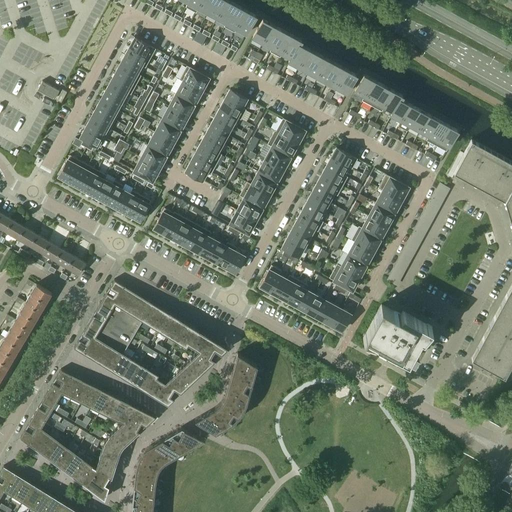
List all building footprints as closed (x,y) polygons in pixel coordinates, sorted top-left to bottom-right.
[(201,0),(198,7),(207,12),(213,0),(201,0)] [(213,0),(207,12),(216,17),(225,0),(213,0)] [(230,0),(225,0),(216,17),(226,22),(236,3),(230,0)] [(236,3),(226,22),(235,27),(246,9),(236,3)] [(246,9),(235,27),(245,33),(255,14),(246,9)] [(272,23),(263,18),(252,37),(262,42),(272,23)] [(272,23),(262,42),(272,47),(282,28),(272,23)] [(282,28),(272,47),(281,52),(291,34),(282,28)] [(291,34),(281,52),(290,58),(299,42),(301,39),(291,34)] [(134,37),(129,46),(150,57),(155,48),(134,37)] [(290,58),(289,61),(298,66),(308,47),(299,42),(290,58)] [(129,46),(124,55),(145,66),(150,57),(129,46)] [(308,47),(298,66),(308,71),(318,53),(308,47)] [(318,53),(308,71),(317,77),(327,58),(318,53)] [(124,55),(119,64),(140,75),(141,75),(136,73),(141,65),(145,67),(145,66),(124,55)] [(327,58),(317,77),(327,82),(337,63),(327,58)] [(337,63),(327,82),(336,87),(346,68),(337,63)] [(119,64),(115,73),(136,84),(140,75),(119,64)] [(167,65),(164,70),(170,73),(173,68),(167,65)] [(186,65),(179,78),(201,90),(205,84),(206,82),(209,77),(186,65)] [(346,68),(336,87),(346,92),(356,74),(346,68)] [(164,70),(162,76),(167,78),(170,73),(164,70)] [(115,73),(110,82),(131,93),(136,84),(115,73)] [(363,74),(354,91),(364,96),(361,100),(362,100),(373,79),(363,74)] [(182,80),(175,93),(195,104),(196,103),(195,103),(197,98),(197,99),(198,97),(201,90),(179,78),(179,79),(182,80)] [(373,79),(362,100),(371,105),(383,84),(373,79)] [(37,89),(54,98),(59,90),(42,80),(37,89)] [(110,82),(105,91),(122,100),(126,91),(130,94),(131,93),(110,82)] [(383,84),(371,105),(381,111),(392,89),(383,84)] [(62,89),(56,100),(61,102),(67,91),(62,89)] [(230,89),(225,98),(246,109),(242,107),(246,98),(230,89)] [(390,115),(391,115),(402,95),(392,89),(381,111),(384,107),(392,111),(390,115)] [(105,91),(100,100),(120,111),(120,110),(117,108),(122,100),(105,91)] [(153,91),(150,96),(156,99),(159,93),(153,91)] [(175,93),(168,106),(187,116),(191,110),(192,108),(194,104),(195,104),(175,93)] [(402,95),(391,115),(400,120),(409,103),(400,98),(402,95)] [(150,96),(148,101),(153,104),(156,99),(150,96)] [(225,98),(220,107),(241,118),(246,109),(225,98)] [(100,100),(95,109),(115,120),(120,111),(100,100)] [(400,120),(410,125),(419,109),(409,103),(400,120)] [(168,106),(161,118),(181,129),(182,129),(181,128),(183,124),(184,123),(184,122),(187,116),(168,106)] [(220,107),(215,116),(231,125),(236,117),(240,119),(241,118),(220,107)] [(95,109),(90,118),(110,128),(115,120),(95,109)] [(410,125),(419,131),(428,114),(419,109),(410,125)] [(426,140),(438,119),(428,114),(419,131),(428,135),(426,140)] [(139,116),(136,122),(142,124),(145,119),(139,116)] [(215,116),(210,125),(227,134),(231,125),(215,116)] [(274,130),(297,143),(301,136),(302,135),(305,129),(283,117),(276,130),(274,130)] [(90,118),(85,127),(105,137),(110,128),(90,118)] [(161,118),(154,131),(173,142),(177,135),(178,134),(178,133),(180,129),(181,130),(181,129),(161,118)] [(426,140),(436,145),(447,124),(438,119),(426,140)] [(136,122),(134,127),(139,130),(142,124),(136,122)] [(436,145),(446,151),(457,130),(447,124),(436,145)] [(210,125),(205,134),(222,143),(227,134),(210,125)] [(85,127),(80,136),(100,147),(105,137),(85,127)] [(274,130),(267,143),(291,156),(292,156),(291,155),(293,151),(294,149),(297,143),(274,130)] [(154,131),(147,144),(167,155),(168,154),(167,154),(169,150),(170,148),(173,142),(154,131)] [(205,134),(200,143),(221,154),(217,151),(222,143),(205,134)] [(503,376),(504,377),(511,362),(511,161),(471,139),(463,154),(460,152),(448,174),(452,176),(454,172),(504,200),(511,225),(511,283),(471,359),(503,376)] [(200,143),(195,152),(216,163),(221,154),(200,143)] [(271,146),(264,158),(283,168),(287,162),(288,160),(290,156),(291,157),(291,156),(267,143),(271,146)] [(147,144),(140,157),(159,167),(163,161),(164,159),(166,155),(167,155),(147,144)] [(331,156),(352,168),(357,158),(336,147),(331,156)] [(195,152),(190,161),(211,172),(216,163),(195,152)] [(62,169),(58,175),(68,180),(79,159),(69,154),(65,163),(64,163),(61,169),(62,169)] [(326,165),(347,176),(343,174),(347,166),(352,168),(331,156),(326,165)] [(140,157),(133,170),(152,180),(155,175),(155,176),(156,174),(159,167),(140,157)] [(264,158),(257,171),(277,182),(278,181),(277,181),(279,177),(280,175),(283,168),(264,158)] [(79,159),(68,180),(76,185),(88,164),(79,159)] [(190,161),(185,170),(202,179),(207,170),(211,173),(211,172),(190,161)] [(88,164),(76,185),(85,190),(97,169),(88,164)] [(321,174),(342,185),(347,176),(326,165),(321,174)] [(97,169),(85,190),(94,195),(106,174),(97,169)] [(247,181),(246,181),(269,194),(273,188),(274,186),(276,182),(277,182),(257,171),(251,183),(247,181)] [(106,174),(94,195),(103,200),(114,180),(112,183),(104,179),(106,174)] [(316,183),(337,194),(342,185),(321,174),(316,183)] [(406,191),(408,186),(385,174),(378,187),(401,199),(405,193),(406,191)] [(114,180),(103,200),(112,205),(123,185),(114,180)] [(246,181),(239,194),(263,207),(264,207),(263,206),(265,202),(266,201),(266,200),(269,194),(246,181)] [(311,192),(328,201),(333,192),(337,195),(337,194),(316,183),(311,192)] [(123,185),(112,205),(121,210),(132,190),(130,193),(122,188),(124,185),(123,185)] [(375,202),(395,213),(395,212),(394,212),(397,208),(398,206),(401,199),(378,187),(382,190),(375,202)] [(132,190),(121,210),(130,215),(141,195),(132,190)] [(306,201),(323,210),(328,201),(311,192),(306,201)] [(243,197),(236,209),(255,220),(259,213),(260,212),(260,211),(262,207),(263,208),(263,207),(239,194),(239,195),(243,197)] [(141,195),(130,215),(140,220),(144,211),(148,214),(155,201),(150,198),(150,200),(141,195)] [(302,210),(323,221),(319,218),(323,210),(306,201),(302,210)] [(395,213),(375,202),(368,215),(387,225),(391,219),(392,217),(394,213),(395,213)] [(164,207),(153,227),(163,232),(174,211),(173,212),(164,207)] [(236,209),(229,223),(248,233),(251,228),(252,226),(255,220),(236,209)] [(297,219),(318,230),(323,221),(302,210),(297,219)] [(0,227),(5,230),(12,219),(0,211),(0,227)] [(174,211),(163,232),(172,237),(183,216),(174,211)] [(384,231),(387,225),(368,215),(362,227),(358,225),(358,226),(381,238),(380,237),(383,233),(384,232),(384,231)] [(183,216),(172,237),(181,242),(192,221),(183,216)] [(5,230),(17,237),(24,226),(12,219),(5,230)] [(292,228),(309,237),(313,228),(317,231),(318,230),(297,219),(292,228)] [(192,221),(181,242),(190,247),(201,226),(192,221)] [(17,237),(29,244),(36,233),(24,226),(17,237)] [(201,226),(190,247),(199,252),(210,231),(201,226)] [(377,244),(378,243),(380,238),(381,239),(381,238),(358,226),(351,239),(373,251),(377,244)] [(287,237),(304,246),(309,237),(292,228),(287,237)] [(210,231),(199,252),(207,257),(217,240),(208,235),(210,231)] [(29,244),(42,252),(48,240),(36,233),(29,244)] [(282,246),(299,255),(304,246),(287,237),(282,246)] [(370,257),(373,251),(351,239),(354,241),(347,253),(367,264),(366,263),(369,259),(370,257)] [(42,252),(54,259),(61,247),(48,240),(42,252)] [(217,240),(207,257),(216,262),(227,242),(227,241),(225,245),(217,240)] [(227,242),(216,262),(225,267),(236,247),(227,242)] [(54,259),(66,266),(73,255),(61,247),(54,259)] [(236,247),(225,267),(235,272),(244,255),(235,250),(237,247),(236,247)] [(18,251),(28,257),(30,254),(20,248),(18,251)] [(367,264),(347,253),(341,266),(336,263),(336,264),(359,276),(363,270),(364,268),(366,264),(367,264)] [(66,266),(79,273),(85,262),(73,255),(66,266)] [(271,264),(260,285),(269,290),(280,269),(271,264)] [(356,283),(359,276),(336,264),(329,277),(352,290),(355,284),(355,285),(356,283)] [(280,269),(269,290),(278,295),(289,274),(287,278),(279,274),(281,270),(280,269)] [(289,274),(278,295),(287,300),(298,279),(289,274)] [(114,279),(101,301),(111,308),(125,285),(114,279)] [(298,279),(287,300),(296,305),(305,288),(296,284),(299,279),(298,279)] [(25,301),(40,310),(51,292),(36,283),(25,301)] [(84,353),(112,370),(123,352),(129,341),(132,337),(142,320),(152,301),(125,285),(111,308),(105,319),(94,313),(90,319),(101,325),(98,331),(84,353)] [(305,288),(296,305),(305,310),(314,293),(305,288)] [(314,293),(305,310),(314,315),(323,298),(314,293)] [(323,298),(314,315),(323,320),(332,303),(323,298)] [(15,319),(30,328),(40,310),(25,301),(15,319)] [(101,301),(94,313),(105,319),(111,308),(101,301)] [(142,320),(151,325),(161,307),(152,301),(142,320)] [(332,303),(323,320),(332,325),(341,308),(332,303)] [(381,304),(362,337),(364,338),(366,334),(375,340),(375,341),(408,359),(420,336),(423,337),(424,336),(421,335),(426,325),(431,327),(432,326),(402,310),(400,314),(381,304)] [(161,307),(151,325),(159,330),(170,312),(161,307)] [(341,308),(332,325),(341,330),(345,323),(345,324),(348,318),(350,313),(341,308)] [(168,335),(179,317),(170,312),(159,330),(168,335)] [(177,340),(188,322),(179,317),(168,335),(177,340)] [(4,337),(19,346),(30,328),(15,319),(4,337)] [(87,324),(98,331),(101,325),(90,319),(87,324)] [(186,346),(188,343),(196,328),(188,322),(177,340),(186,346)] [(74,347),(84,353),(98,331),(87,324),(74,347)] [(198,349),(215,358),(228,346),(196,328),(188,343),(198,349)] [(0,343),(0,358),(8,364),(19,346),(4,337),(0,343)] [(192,355),(208,365),(215,358),(198,349),(192,355)] [(112,370),(121,375),(132,357),(123,352),(112,370)] [(238,352),(235,363),(254,374),(257,363),(238,352)] [(185,362),(201,371),(208,365),(192,355),(185,362)] [(121,375),(130,380),(140,362),(132,357),(121,375)] [(0,377),(8,364),(0,358),(0,377)] [(130,380),(138,385),(149,367),(140,362),(130,380)] [(178,368),(194,378),(201,371),(185,362),(178,368)] [(235,363),(232,372),(251,383),(254,374),(235,363)] [(138,385),(147,391),(158,373),(149,367),(138,385)] [(61,368),(47,392),(58,398),(62,392),(61,392),(72,374),(61,368)] [(171,375),(188,384),(194,378),(178,368),(171,375)] [(206,413),(225,424),(232,421),(241,411),(246,401),(251,383),(232,372),(226,392),(225,394),(224,397),(223,399),(221,401),(220,403),(218,405),(216,407),(214,408),(211,409),(206,413)] [(147,391),(168,403),(181,390),(165,381),(156,376),(158,373),(147,391)] [(82,378),(72,374),(61,392),(62,392),(71,397),(82,378)] [(165,381),(181,390),(188,384),(171,375),(165,381)] [(92,383),(82,378),(71,397),(81,401),(92,383)] [(101,388),(92,383),(81,401),(91,406),(101,388)] [(111,392),(101,388),(91,406),(100,410),(111,392)] [(47,392),(34,414),(44,421),(58,398),(47,392)] [(109,415),(120,397),(111,392),(100,410),(109,415)] [(119,418),(129,401),(120,397),(109,415),(119,419),(119,418)] [(123,420),(139,430),(156,414),(129,401),(119,418),(123,421),(123,420)] [(195,419),(215,431),(225,424),(206,413),(195,419)] [(20,437),(30,444),(41,426),(41,427),(44,421),(34,414),(20,437)] [(116,427),(132,436),(139,430),(123,420),(123,421),(116,427)] [(30,444),(39,451),(50,433),(41,427),(41,426),(30,444)] [(111,432),(109,433),(125,443),(132,436),(116,427),(111,432)] [(182,427),(170,433),(191,445),(204,437),(182,427)] [(39,451),(48,457),(58,439),(50,433),(39,451)] [(104,441),(120,450),(121,449),(122,447),(123,445),(124,444),(125,443),(109,433),(109,434),(105,439),(104,441)] [(170,433),(161,438),(182,450),(191,445),(170,433)] [(161,438),(153,443),(173,456),(182,450),(161,438)] [(48,457),(56,463),(67,445),(58,439),(48,457)] [(101,449),(117,459),(119,453),(120,451),(120,450),(104,441),(103,442),(101,449)] [(147,448),(145,449),(164,461),(166,459),(173,456),(153,443),(151,445),(148,446),(147,448)] [(56,463),(65,469),(76,451),(67,445),(56,463)] [(98,458),(114,467),(117,459),(101,449),(98,458)] [(141,454),(139,456),(158,468),(159,466),(160,465),(162,463),(163,462),(164,461),(145,449),(143,452),(141,454)] [(65,469),(73,475),(84,457),(76,451),(65,469)] [(137,462),(136,465),(156,477),(156,475),(156,473),(157,471),(158,470),(158,468),(139,456),(138,459),(137,462)] [(73,475),(81,481),(92,464),(84,457),(73,475)] [(95,467),(111,476),(114,467),(98,458),(95,466),(95,467)] [(81,481),(104,498),(111,476),(95,467),(95,466),(92,464),(81,481)] [(3,465),(0,470),(0,493),(1,494),(3,490),(3,489),(14,471),(3,465)] [(135,473),(135,475),(155,486),(155,481),(156,477),(136,465),(135,467),(135,470),(135,473)] [(3,489),(3,490),(13,495),(23,477),(14,471),(3,489)] [(134,485),(154,496),(155,486),(135,475),(134,485)] [(23,477),(13,495),(22,501),(32,482),(23,477)] [(31,506),(42,488),(32,482),(22,501),(31,506)] [(133,494),(153,506),(154,496),(134,485),(133,490),(133,494)] [(40,511),(51,493),(42,488),(31,506),(40,511)] [(41,511),(51,511),(59,498),(51,493),(40,511),(41,511)] [(132,504),(144,511),(151,511),(153,506),(133,494),(132,504)] [(63,511),(68,503),(59,498),(51,511),(63,511)] [(74,511),(77,509),(68,503),(63,511),(74,511)]
